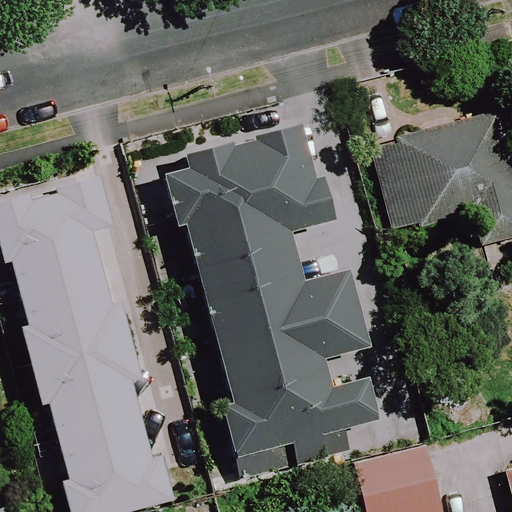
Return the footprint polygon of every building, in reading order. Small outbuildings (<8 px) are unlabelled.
[(361,148),(387,243),(457,224),(465,252),(511,239),(511,196),(489,113),(361,148)] [(332,221),(311,130),(154,166),(170,236),(182,233),(222,405),(209,408),(222,463),(285,449),(291,472),(319,466),(313,440),(365,428),(356,387),(322,395),(313,359),(354,349),(337,275),(316,280),(304,228),(332,221)] [(159,269),(122,279),(107,224),(10,250),(23,297),(36,293),(84,470),(149,452),(138,410),(156,405),(142,352),(179,342),(159,269)] [(358,511),(441,511),(433,481),(425,450),(347,471),(358,511)] [(507,511),(511,511),(511,468),(499,471),(507,511)]
